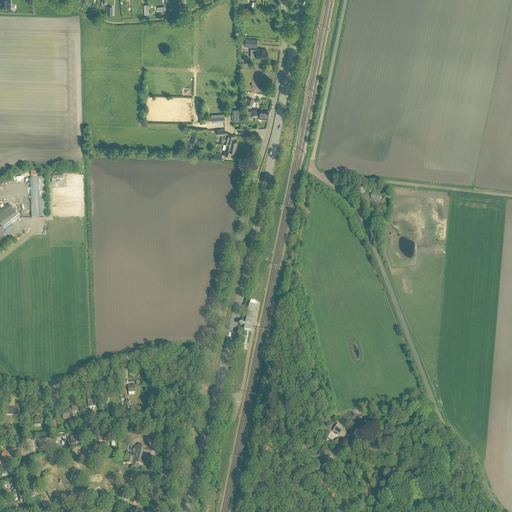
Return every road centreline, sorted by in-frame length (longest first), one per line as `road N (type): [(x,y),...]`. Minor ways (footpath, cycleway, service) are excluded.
road 1 (secondary): [(217,393),(302,0)]
road 2 (unclassified): [(201,387),(273,106),(284,0)]
road 3 (unclassified): [(502,511),(434,406),(369,233),(353,205),(319,176)]
road 4 (unclassified): [(511,196),(319,176)]
road 5 (track): [(223,0),(167,22),(115,26),(50,0)]
road 6 (unclassified): [(319,176),(311,165),(345,0)]
road 7 (unclassified): [(172,511),(201,387)]
road 8 (secondary): [(188,511),(217,393)]
